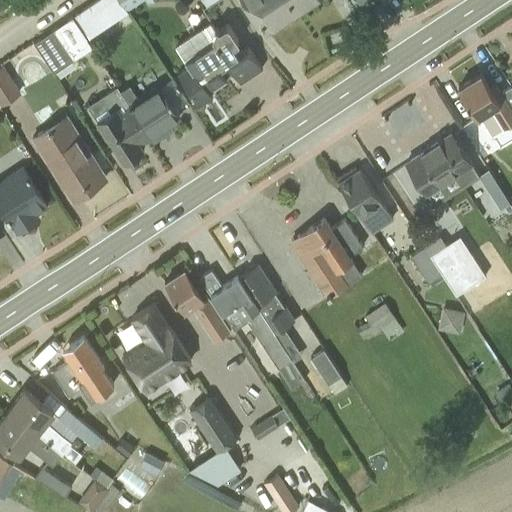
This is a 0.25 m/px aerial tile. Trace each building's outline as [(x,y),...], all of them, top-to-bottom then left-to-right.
[(89,36),(126,11),(126,10),(119,0),(95,0),(74,15),(89,36)] [(119,0),(126,10),(140,0),(145,0),(147,1),(148,0),(119,0)] [(295,10),(288,0),(245,0),(265,30),(295,10)] [(288,0),(295,10),(309,0),(288,0)] [(240,82),(261,68),(248,47),(237,53),(232,45),(238,40),(227,25),(224,24),(218,29),(213,25),(209,20),(174,43),(188,64),(176,72),(198,104),(211,94),(208,88),(233,72),(240,82)] [(53,72),(73,59),(53,29),(33,42),(53,72)] [(0,106),(1,107),(21,93),(2,66),(0,66),(0,106)] [(35,119),(52,112),(47,101),(64,94),(55,72),(22,86),(35,119)] [(511,89),(510,87),(501,93),(495,84),(490,88),(480,73),(457,88),(477,118),(479,117),(491,136),(511,123),(511,89)] [(129,84),(120,90),(152,140),(162,133),(160,128),(179,115),(159,83),(137,96),(129,84)] [(87,105),(123,161),(143,149),(142,146),(152,140),(120,90),(116,86),(87,105)] [(72,199),(106,178),(88,150),(90,148),(67,112),(31,135),(72,199)] [(478,176),(479,175),(478,175),(450,132),(406,162),(417,179),(413,182),(420,194),(424,192),(427,195),(434,205),(478,176)] [(35,212),(47,204),(21,165),(0,179),(0,205),(17,231),(38,216),(35,212)] [(372,232),(393,219),(359,169),(338,183),(372,232)] [(500,209),(509,202),(487,169),(478,175),(479,175),(478,176),(500,209)] [(328,298),(361,276),(351,261),(353,260),(350,255),(362,247),(344,219),(330,228),(324,219),(291,241),(328,298)] [(428,282),(441,273),(423,247),(410,256),(428,282)] [(274,293),(276,292),(257,263),(237,277),(292,362),(301,356),(283,328),(294,320),(285,306),(283,307),(274,293)] [(213,341),(229,331),(207,296),(203,299),(184,269),(164,283),(184,313),(183,313),(183,315),(192,309),(213,341)] [(304,380),(292,362),(237,277),(222,286),(211,270),(199,278),(233,330),(247,321),(291,389),(304,380)] [(384,304),(364,317),(367,322),(356,329),(362,340),(380,329),(389,342),(403,333),(394,319),(395,319),(384,304)] [(145,393),(192,362),(169,327),(167,328),(152,305),(131,319),(144,339),(120,356),(145,393)] [(439,329),(458,333),(462,314),(443,310),(439,329)] [(90,399),(114,384),(102,366),(103,365),(84,336),(69,345),(71,349),(65,354),(69,360),(52,372),(67,396),(82,386),(90,399)] [(335,396),(348,387),(323,350),(310,358),(335,396)] [(195,378),(177,394),(187,405),(206,389),(195,378)] [(502,407),(511,400),(511,388),(509,384),(494,393),(502,407)] [(48,393),(41,404),(23,390),(7,413),(74,463),(80,453),(68,444),(77,433),(94,447),(102,438),(48,393)] [(224,445),(236,437),(209,396),(188,410),(215,452),(187,469),(216,485),(232,474),(235,479),(238,478),(237,477),(241,474),(239,470),(240,469),(224,445)] [(257,439),(288,418),(282,408),(271,415),(271,414),(250,428),(257,439)] [(74,463),(7,413),(0,421),(0,442),(20,458),(27,448),(51,466),(52,465),(65,474),(67,471),(74,475),(80,467),(74,463)] [(114,447),(126,456),(132,447),(120,438),(114,447)] [(0,499),(3,501),(21,471),(0,459),(0,499)] [(95,478),(109,489),(112,485),(115,481),(95,466),(89,474),(95,478)] [(63,496),(70,484),(41,468),(33,478),(63,496)] [(234,511),(235,511),(242,500),(188,472),(182,484),(234,511)] [(280,511),(289,511),(298,506),(277,475),(263,485),(280,511)] [(92,511),(109,489),(95,478),(77,501),(91,511),(92,511)] [(339,501),(342,499),(332,484),(320,491),(326,501),(328,499),(333,508),(341,503),(339,501)] [(112,485),(109,489),(92,511),(93,511),(104,511),(120,491),(112,485)]
